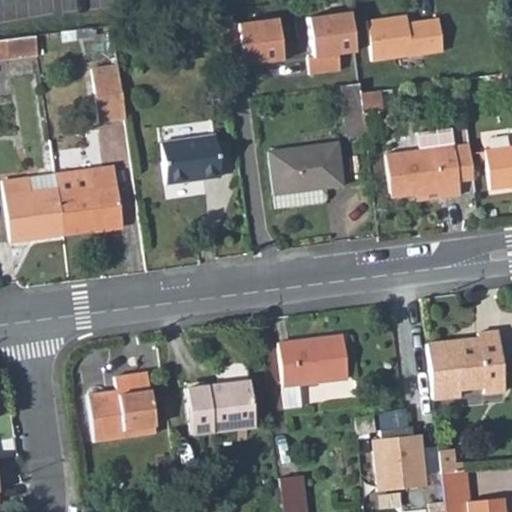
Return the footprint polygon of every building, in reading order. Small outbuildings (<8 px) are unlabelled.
[(355,50),(350,11),(308,16),(313,55),(307,56),(310,73),(341,69),(340,54),(355,50)] [(283,59),(277,16),(222,23),(227,56),(240,55),(242,66),(283,59)] [(366,22),(372,63),(442,53),(438,20),(407,24),(406,17),(366,22)] [(0,62),(41,57),(38,34),(5,38),(0,39),(0,62)] [(95,71),(96,82),(123,78),(122,67),(95,71)] [(102,125),(129,122),(123,78),(96,82),(102,125)] [(344,116),(362,113),(359,95),(358,85),(341,87),(344,116)] [(382,113),(379,92),(359,95),(362,113),(362,116),(370,115),(382,113)] [(372,134),(370,115),(362,116),(365,135),(372,134)] [(384,157),(389,197),(414,194),(438,190),(439,199),(459,196),(457,184),(453,148),(450,131),(416,136),(418,152),(384,157)] [(164,187),(216,181),(211,140),(159,146),(164,187)] [(266,153),(271,194),(274,194),(324,187),(341,185),(335,143),(266,153)] [(457,184),(472,182),(468,146),(453,148),(457,184)] [(511,147),(482,151),(487,191),(511,187),(511,147)] [(91,189),(58,195),(63,234),(95,229),(94,225),(122,221),(113,169),(89,173),(91,189)] [(89,173),(56,178),(57,189),(58,195),(91,189),(89,173)] [(55,174),(31,177),(33,192),(57,189),(56,178),(55,174)] [(10,242),(63,235),(63,234),(58,195),(57,189),(33,192),(31,177),(2,181),(10,242)] [(326,202),(324,187),(274,194),(276,212),(324,205),(326,202)] [(415,202),(439,199),(438,190),(414,194),(415,202)] [(276,343),(281,385),(347,376),(341,333),(276,343)] [(451,342),(422,345),(429,404),(457,401),(457,395),(480,392),(480,398),(502,395),(496,333),(475,336),(476,340),(476,346),(453,349),(451,342)] [(476,340),(451,342),(453,349),(476,346),(476,340)] [(183,390),(189,434),(254,426),(247,369),(240,363),(216,367),(218,384),(183,390)] [(84,396),(90,442),(153,435),(146,375),(112,379),(113,392),(84,396)] [(421,433),(372,439),(379,490),(427,484),(421,433)] [(435,455),(438,479),(454,477),(453,469),(451,453),(435,455)] [(461,467),(453,469),(454,477),(462,476),(461,467)] [(503,511),(502,500),(469,503),(467,475),(462,476),(454,477),(438,479),(441,511),(503,511)] [(304,511),(300,477),(276,479),(280,511),(304,511)] [(398,488),(379,491),(382,506),(401,503),(398,488)]
